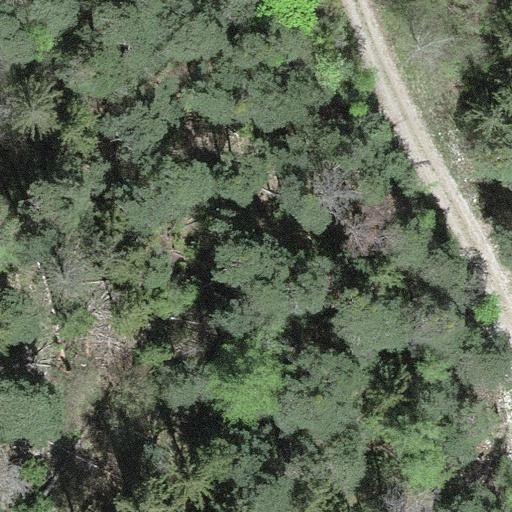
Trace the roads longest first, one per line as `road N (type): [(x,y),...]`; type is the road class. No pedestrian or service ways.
road 1 (track): [(433,181),(364,0)]
road 2 (unclassified): [(511,357),(433,181)]
